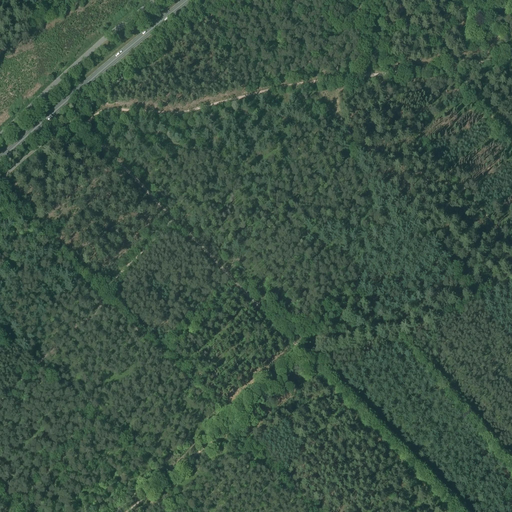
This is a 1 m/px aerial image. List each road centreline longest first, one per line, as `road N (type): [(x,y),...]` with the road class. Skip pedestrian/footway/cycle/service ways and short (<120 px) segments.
road 1 (track): [(83,124),(102,108),(180,112),(306,82),(511,57)]
road 2 (primary): [(0,160),(187,0)]
road 3 (track): [(311,357),(431,325),(511,277)]
road 4 (track): [(311,357),(456,511)]
road 5 (unclassified): [(0,134),(154,0)]
road 6 (track): [(173,219),(311,357)]
road 7 (track): [(227,428),(202,392),(102,295)]
road 8 (track): [(34,367),(145,452),(166,479)]
road 9 (track): [(402,333),(511,465)]
road 10 (track): [(83,124),(173,219)]
road 11 (track): [(127,511),(227,428)]
road 12 (track): [(320,511),(227,428)]
